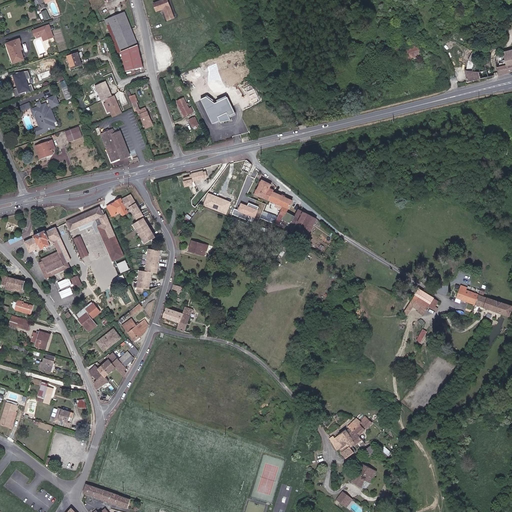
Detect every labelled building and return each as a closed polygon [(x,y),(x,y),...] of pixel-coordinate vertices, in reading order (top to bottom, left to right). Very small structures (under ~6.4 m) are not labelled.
[(169,6),(170,6),(167,0),(165,0),(157,4),(158,4),(161,10),(164,8),(169,19),(174,17),(169,6)] [(126,8),(107,15),(108,20),(111,19),(120,47),(120,49),(138,42),(126,8)] [(44,21),(51,18),(47,10),(40,13),(44,21)] [(117,48),(120,47),(111,19),(108,20),(117,48)] [(32,28),(33,30),(35,34),(43,31),(46,37),(47,36),(42,24),(32,28)] [(473,52),(478,58),(475,63),(472,71),(479,72),(481,80),(511,72),(511,51),(507,52),(507,50),(502,51),(502,53),(494,55),(493,57),(486,57),(485,50),(496,44),(496,45),(504,44),(502,36),(490,38),(473,52)] [(20,48),(22,47),(17,37),(5,41),(9,51),(11,50),(15,61),(24,58),(20,48)] [(138,42),(120,49),(121,50),(139,44),(138,42)] [(422,56),(418,46),(417,45),(415,45),(414,42),(410,43),(411,46),(402,49),(401,43),(391,46),(393,52),(397,58),(404,55),(405,60),(408,61),(422,56)] [(144,66),(139,44),(121,50),(126,70),(144,66)] [(71,70),(82,65),(76,52),(66,56),(71,70)] [(468,59),(475,63),(478,58),(473,52),(468,59)] [(15,75),(12,77),(20,93),(25,91),(26,93),(34,90),(31,83),(27,85),(25,79),(29,77),(26,70),(14,73),(15,75)] [(481,80),(479,72),(472,71),(466,71),(468,84),(481,80)] [(112,96),(106,81),(95,86),(101,101),(105,99),(112,96)] [(68,87),(63,89),(67,99),(72,97),(68,87)] [(112,96),(105,99),(112,117),(122,114),(114,96),(112,96)] [(215,103),(206,96),(200,99),(212,124),(215,123),(220,120),(220,122),(231,120),(230,115),(233,114),(234,113),(227,98),(215,103)] [(188,107),(184,98),(177,102),(184,115),(194,109),(191,105),(188,107)] [(29,102),(20,105),(21,110),(30,106),(29,102)] [(48,109),(46,104),(41,106),(42,108),(39,109),(38,107),(31,110),(33,115),(34,114),(40,127),(38,128),(40,133),(47,130),(47,131),(51,130),(51,129),(55,127),(53,122),(55,122),(50,108),(48,109)] [(147,112),(145,109),(138,112),(144,129),(153,125),(147,112)] [(195,114),(189,118),(193,125),(197,123),(195,119),(196,118),(195,114)] [(82,138),(78,126),(66,130),(70,142),(80,138),(82,138)] [(100,133),(111,163),(114,162),(124,158),(130,156),(121,131),(115,133),(113,128),(100,133)] [(56,148),(53,142),(53,141),(42,145),(37,147),(41,159),(53,154),(52,150),(56,148)] [(116,167),(126,163),(124,158),(114,162),(116,167)] [(207,178),(208,177),(207,172),(204,173),(204,172),(192,175),(193,181),(207,178)] [(269,185),(261,181),(255,195),(269,201),(273,192),(267,189),(269,185)] [(295,206),(297,203),(273,192),(269,201),(282,207),(280,213),(292,217),(295,206)] [(130,194),(121,199),(126,208),(129,206),(137,220),(133,223),(145,242),(155,236),(142,217),(144,216),(130,194)] [(210,194),(205,205),(227,214),(231,203),(210,194)] [(121,199),(120,198),(112,202),(112,204),(116,212),(121,210),(122,212),(126,210),(126,208),(121,199)] [(108,205),(112,214),(116,212),(112,204),(108,205)] [(62,212),(63,212),(59,206),(56,207),(55,206),(54,207),(54,209),(49,211),(48,211),(47,212),(45,214),(46,218),(49,219),(50,220),(52,219),(54,220),(54,219),(54,218),(54,217),(58,215),(60,216),(61,215),(59,214),(62,212)] [(299,219),(303,209),(295,206),(292,217),(299,219)] [(102,219),(106,226),(111,224),(107,216),(105,217),(101,209),(88,214),(92,223),(102,219)] [(88,214),(77,219),(82,227),(92,223),(88,214)] [(257,226),(259,221),(240,214),(237,220),(257,226)] [(73,230),(82,227),(77,219),(69,222),(73,230)] [(113,231),(111,224),(106,226),(101,228),(104,234),(113,231)] [(57,243),(56,242),(63,238),(58,228),(48,232),(48,231),(36,236),(37,237),(27,242),(32,253),(39,249),(40,251),(44,249),(44,250),(53,246),(53,245),(57,243)] [(104,234),(115,261),(117,260),(125,257),(113,231),(104,234)] [(90,256),(83,237),(77,239),(84,258),(90,256)] [(192,247),(194,248),(193,254),(206,257),(207,251),(204,251),(206,245),(193,242),(192,247)] [(140,271),(137,292),(142,293),(143,289),(149,290),(151,273),(157,274),(160,251),(149,250),(145,272),(140,271)] [(72,268),(65,252),(61,254),(60,253),(44,260),(45,261),(41,263),(48,278),(72,268)] [(131,270),(127,261),(119,264),(119,267),(122,273),(131,270)] [(71,278),(76,288),(83,285),(79,275),(71,278)] [(1,276),(0,277),(3,279),(2,285),(11,288),(10,291),(22,294),(25,283),(1,276)] [(179,294),(182,286),(174,283),(172,291),(179,294)] [(71,287),(59,291),(62,298),(74,294),(71,287)] [(459,287),(454,297),(507,316),(510,316),(511,311),(511,305),(511,306),(508,305),(459,287)] [(425,314),(430,306),(435,298),(421,289),(414,301),(422,305),(419,310),(425,314)] [(434,308),(439,300),(435,298),(430,306),(434,308)] [(19,302),(16,310),(28,314),(30,307),(24,305),(24,303),(19,302)] [(132,316),(143,307),(140,303),(129,312),(132,316)] [(187,315),(193,317),(196,308),(190,306),(187,315)] [(179,329),(187,331),(193,317),(187,315),(165,307),(162,316),(181,322),(179,329)] [(87,314),(80,319),(90,332),(95,328),(93,325),(95,323),(87,314)] [(24,330),(26,319),(11,315),(8,325),(24,330)] [(136,329),(130,334),(136,341),(141,337),(147,324),(144,320),(136,329)] [(130,334),(136,329),(130,322),(124,327),(130,334)] [(37,342),(36,346),(46,348),(50,334),(39,331),(39,333),(34,332),(32,340),(37,342)] [(104,350),(111,344),(113,346),(121,340),(114,331),(99,343),(104,350)] [(130,363),(129,361),(131,358),(125,351),(122,347),(112,354),(118,360),(115,362),(120,369),(127,379),(132,370),(128,365),(130,363)] [(125,351),(131,358),(135,354),(130,347),(125,351)] [(56,362),(56,361),(57,356),(49,354),(48,359),(46,358),(43,369),(53,372),(56,362)] [(120,369),(115,362),(107,368),(104,366),(96,373),(99,378),(97,381),(101,389),(115,379),(112,375),(120,369)] [(45,388),(42,399),(48,401),(52,390),(45,388)] [(86,399),(78,399),(79,408),(87,407),(86,399)] [(6,401),(0,423),(10,426),(15,409),(17,410),(19,404),(6,401)] [(15,409),(10,426),(13,427),(18,410),(17,410),(15,409)] [(58,424),(64,425),(65,422),(67,422),(70,413),(60,410),(58,420),(60,420),(58,424)] [(374,423),(369,415),(360,421),(364,424),(368,427),(374,423)] [(355,432),(356,431),(364,424),(360,421),(351,427),(355,432)] [(368,427),(364,424),(356,431),(359,434),(368,427)] [(344,439),(345,440),(350,436),(356,443),(362,439),(359,434),(356,431),(355,432),(351,434),(348,430),(341,434),(344,439)] [(344,439),(341,434),(338,437),(337,436),(330,440),(333,447),(344,439)] [(353,445),(356,443),(350,436),(345,440),(353,452),(356,449),(353,445)] [(353,452),(345,440),(344,439),(333,447),(334,449),(340,445),(343,449),(342,451),(346,457),(353,452)] [(365,449),(368,452),(375,446),(372,442),(365,449)] [(382,476),(365,465),(363,467),(365,469),(374,476),(379,480),(382,476)] [(370,481),(374,476),(365,469),(360,474),(355,482),(362,488),(368,479),(370,481)] [(370,481),(376,485),(379,480),(374,476),(370,481)] [(370,482),(370,481),(368,479),(362,488),(364,490),(370,482)] [(104,488),(88,482),(85,493),(101,498),(104,488)] [(133,498),(104,488),(101,498),(129,508),(133,498)] [(339,500),(346,507),(353,499),(346,493),(339,500)]
